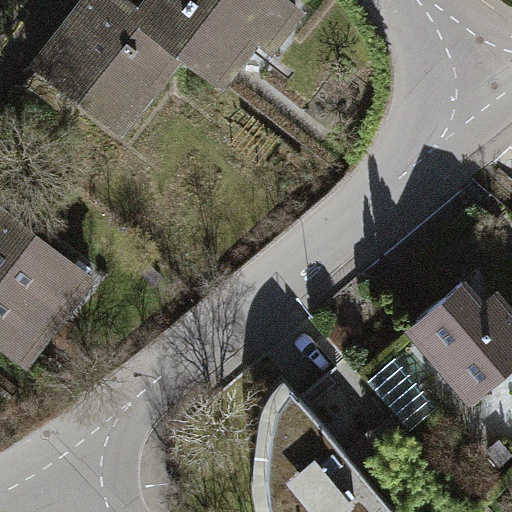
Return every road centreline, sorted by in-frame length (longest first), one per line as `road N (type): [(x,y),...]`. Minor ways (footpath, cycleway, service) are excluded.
road 1 (residential): [(49,470),(498,94)]
road 2 (residential): [(498,94),(420,0)]
